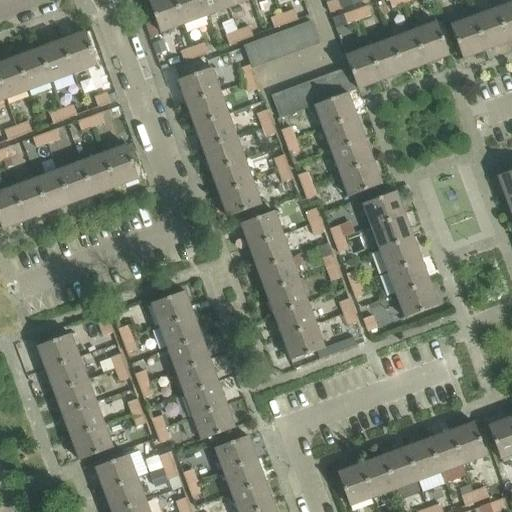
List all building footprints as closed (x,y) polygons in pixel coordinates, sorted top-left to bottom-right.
[(185,26),(175,0),(150,0),(149,1),(161,34),(185,26)] [(175,0),(185,26),(207,17),(200,0),(175,0)] [(226,0),(200,0),(207,17),(230,9),(226,0)] [(226,0),(230,9),(252,1),(251,0),(226,0)] [(339,0),(338,0),(326,4),(330,14),(343,9),(339,0)] [(404,4),(402,0),(388,0),(392,8),(404,4)] [(509,43),(511,41),(511,3),(497,10),(509,43)] [(371,16),(367,7),(355,11),(359,21),(371,16)] [(497,10),(474,18),(487,51),(509,43),(497,10)] [(295,11),(283,15),(287,25),(298,20),(295,11)] [(359,21),(355,11),(343,16),(347,25),(359,21)] [(287,25),(283,15),(271,19),(275,29),(287,25)] [(463,60),(487,51),(474,18),(451,26),(463,60)] [(309,49),(320,44),(312,22),(300,26),(309,49)] [(437,23),(414,31),(426,65),(449,56),(437,23)] [(300,26),(289,30),(297,53),(309,49),(300,26)] [(250,28),(238,32),(242,41),(254,37),(250,28)] [(289,30),(278,34),(286,57),(297,53),(289,30)] [(403,73),(426,65),(414,31),(391,40),(403,73)] [(242,41),(238,32),(226,36),(230,46),(242,41)] [(85,33),(62,41),(75,75),(97,66),(85,33)] [(278,34),(267,39),(275,61),(286,57),(278,34)] [(255,43),(264,65),(275,61),(267,39),(255,43)] [(391,40),(369,48),(381,81),(403,73),(391,40)] [(52,83),(75,75),(62,41),(40,50),(52,83)] [(244,47),(251,66),(252,69),(264,65),(255,43),(244,47)] [(197,58),(208,54),(205,44),(193,49),(197,58)] [(350,68),(358,90),(381,81),(369,48),(346,57),(350,68)] [(197,58),(193,49),(181,53),(185,63),(197,58)] [(40,50),(17,58),(29,91),(52,83),(40,50)] [(0,80),(7,100),(29,91),(17,58),(0,64),(0,80)] [(241,69),(245,81),(255,77),(252,69),(251,66),(241,69)] [(358,90),(350,68),(340,72),(348,93),(358,90)] [(187,104),(221,92),(212,69),(179,81),(187,104)] [(348,93),(340,72),(329,76),(337,98),(348,94),(348,93)] [(337,98),(329,76),(318,80),(326,102),(337,98)] [(255,77),(245,81),(250,93),(259,89),(255,77)] [(326,102),(318,80),(306,84),(314,106),(315,106),(326,102)] [(314,106),(306,84),(295,88),(303,110),(314,106)] [(303,110),(295,88),(284,92),(292,114),(303,110)] [(187,104),(196,127),(229,115),(221,92),(187,104)] [(284,92),(273,96),(281,119),(292,114),(284,92)] [(98,108),(111,104),(107,94),(94,99),(98,108)] [(326,102),(315,106),(323,129),(357,116),(348,94),(337,98),(326,102)] [(73,106),(61,111),(65,121),(77,116),(73,106)] [(65,121),(61,111),(50,115),(53,125),(65,121)] [(272,122),(268,111),(258,114),(263,126),(272,122)] [(105,123),(102,114),(90,118),(93,127),(105,123)] [(196,127),(204,149),(237,137),(229,115),(196,127)] [(365,139),(357,116),(323,129),(332,152),(365,139)] [(93,127),(90,118),(78,122),(81,132),(93,127)] [(272,122),(263,126),(267,138),(277,134),(272,122)] [(28,123),(16,128),(20,137),(32,133),(28,123)] [(282,131),(286,143),(296,139),(292,127),(282,131)] [(4,132),(8,142),(20,137),(16,128),(4,132)] [(45,134),(48,144),(60,139),(57,130),(45,134)] [(45,134),(33,139),(36,148),(48,144),(45,134)] [(204,149),(212,172),(245,159),(237,137),(204,149)] [(296,139),(286,143),(290,155),(300,151),(296,139)] [(332,152),(340,174),(373,162),(365,139),(332,152)] [(15,156),(12,146),(0,150),(0,151),(3,161),(15,156)] [(127,146),(104,154),(116,188),(139,180),(127,146)] [(104,154),(81,163),(94,196),(116,188),(104,154)] [(289,167),(285,156),(275,159),(279,171),(289,167)] [(212,172),(220,194),(254,182),(245,159),(212,172)] [(382,185),(373,162),(340,174),(349,197),(382,185)] [(71,205),(94,196),(81,163),(59,171),(71,205)] [(289,167),(279,171),(283,183),(293,179),(289,167)] [(59,171),(36,180),(49,213),(71,205),(59,171)] [(506,201),(511,198),(511,172),(498,177),(506,201)] [(298,176),(303,188),(312,185),(308,173),(298,176)] [(36,180),(14,188),(26,221),(49,213),(36,180)] [(254,182),(220,194),(229,218),(262,205),(254,182)] [(303,188),(307,200),(317,196),(312,185),(303,188)] [(26,221),(14,188),(0,193),(0,222),(3,230),(26,221)] [(405,216),(396,193),(363,205),(372,228),(405,216)] [(320,221),(316,209),(306,213),(311,225),(320,221)] [(249,247),(283,235),(274,212),(241,224),(249,247)] [(413,238),(405,216),(372,228),(380,250),(413,238)] [(320,221),(311,225),(315,237),(325,233),(320,221)] [(330,230),(334,242),(344,238),(340,226),(330,230)] [(291,257),(283,235),(249,247),(258,270),(291,257)] [(344,238),(334,242),(339,253),(348,250),(344,238)] [(380,250),(388,273),(421,261),(413,238),(380,250)] [(327,270),(337,266),(332,254),(323,258),(327,270)] [(258,270),(266,292),(300,280),(291,257),(258,270)] [(388,273),(397,295),(430,283),(421,261),(388,273)] [(332,282),(341,278),(337,266),(327,270),(332,282)] [(347,275),(351,287),(361,283),(356,271),(347,275)] [(308,302),(300,280),(266,292),(274,315),(308,302)] [(361,283),(351,287),(355,299),(365,295),(361,283)] [(430,283),(397,295),(405,318),(438,306),(430,283)] [(160,328),(193,315),(185,292),(151,305),(160,328)] [(344,315),(354,311),(349,299),(340,303),(344,315)] [(274,315),(283,337),(316,325),(308,302),(274,315)] [(349,327),(358,323),(354,311),(344,315),(349,327)] [(160,328),(168,350),(202,338),(193,315),(160,328)] [(363,320),(368,332),(377,329),(373,316),(363,320)] [(113,334),(109,321),(99,324),(104,337),(113,334)] [(316,325),(283,337),(291,360),(325,348),(316,325)] [(119,330),(123,342),(133,339),(128,327),(119,330)] [(46,370),(79,357),(71,335),(38,347),(46,370)] [(210,360),(202,338),(168,350),(176,372),(210,360)] [(123,342),(127,354),(137,351),(133,339),(123,342)] [(125,367),(121,355),(112,358),(116,370),(125,367)] [(46,370),(54,392),(88,380),(79,357),(46,370)] [(176,372),(185,395),(218,383),(210,360),(176,372)] [(125,367),(116,370),(120,382),(130,379),(125,367)] [(135,375),(139,387),(149,384),(145,372),(135,375)] [(96,403),(88,380),(54,392),(63,415),(96,403)] [(227,405),(218,383),(185,395),(193,418),(227,405)] [(139,387),(144,399),(154,396),(149,384),(139,387)] [(142,412),(138,400),(128,403),(133,415),(142,412)] [(63,415),(71,438),(105,425),(96,403),(63,415)] [(227,405),(193,418),(202,441),(235,428),(227,405)] [(142,412),(133,415),(137,427),(146,424),(142,412)] [(152,420),(156,432),(166,429),(161,417),(152,420)] [(511,420),(511,419),(489,428),(501,461),(511,456),(511,420)] [(451,432),(463,466),(486,457),(474,424),(451,432)] [(71,438),(80,461),(113,448),(105,425),(71,438)] [(166,429),(156,432),(160,444),(170,441),(166,429)] [(451,432),(428,441),(440,474),(463,466),(451,432)] [(223,472),(257,459),(248,437),(215,449),(223,472)] [(418,483),(440,474),(428,441),(405,449),(418,483)] [(405,449),(383,457),(395,491),(418,483),(405,449)] [(174,465),(170,454),(160,457),(164,469),(174,465)] [(104,491),(137,479),(129,456),(96,468),(104,491)] [(383,457),(361,465),(373,499),(395,491),(383,457)] [(265,482),(257,459),(223,472),(232,494),(265,482)] [(174,465),(164,469),(169,481),(178,477),(174,465)] [(373,499),(361,465),(338,474),(350,507),(373,499)] [(193,471),(183,474),(188,486),(197,483),(193,471)] [(104,491),(112,511),(116,511),(146,501),(137,479),(104,491)] [(265,482),(232,494),(238,511),(253,511),(273,505),(265,482)] [(202,494),(197,483),(188,486),(192,498),(202,494)] [(486,489),(474,493),(477,503),(489,499),(486,489)] [(477,503),(474,493),(462,498),(465,507),(477,503)] [(186,511),(191,511),(186,499),(177,502),(180,511),(186,511)] [(502,500),(490,505),(492,511),(500,511),(506,510),(502,500)] [(149,511),(146,501),(116,511),(149,511)]
